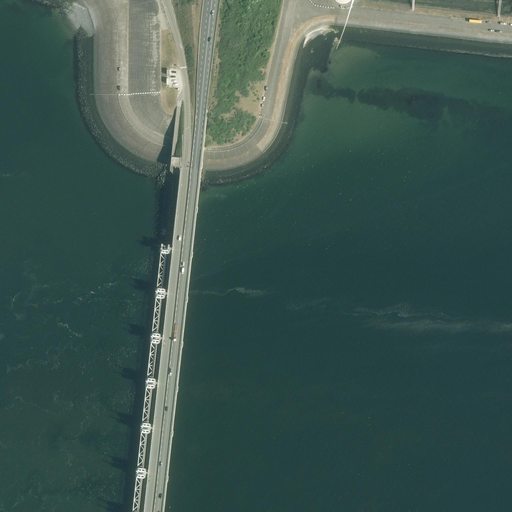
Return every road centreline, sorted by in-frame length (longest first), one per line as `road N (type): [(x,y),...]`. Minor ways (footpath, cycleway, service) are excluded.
road 1 (unclassified): [(147,511),(186,152),(181,55),(164,0)]
road 2 (primary): [(156,511),(212,0)]
